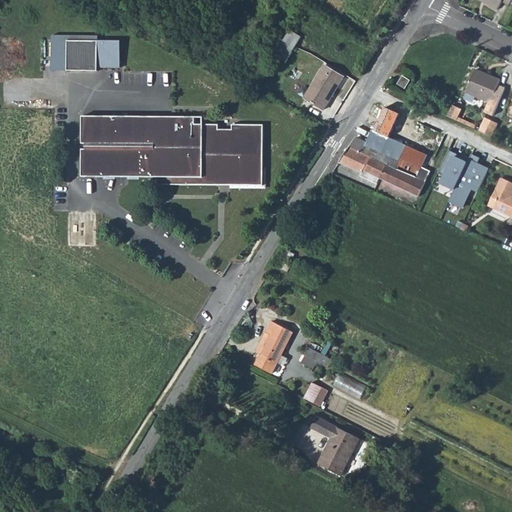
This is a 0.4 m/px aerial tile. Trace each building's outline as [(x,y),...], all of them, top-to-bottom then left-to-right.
[(510,0),(484,0),(499,9),(504,2),(508,5),(510,0)] [(290,30),(274,55),(277,57),(292,32),(290,30)] [(292,32),(277,57),(286,62),(301,37),(292,32)] [(100,35),(54,34),(54,40),(54,68),(100,69),(100,65),(122,66),(122,40),(100,40),(100,35)] [(324,65),(304,98),(323,109),(344,77),(324,65)] [(475,72),(466,93),(483,101),(479,111),(488,115),(492,105),(501,84),(475,72)] [(400,82),(395,90),(401,94),(407,86),(400,82)] [(30,97),(31,88),(4,85),(3,94),(30,97)] [(456,110),(447,106),(442,118),(451,122),(456,110)] [(128,175),(161,176),(175,176),(175,183),(220,184),(220,177),(229,178),(262,179),(262,172),(265,172),(266,124),(249,123),(235,123),(235,128),(221,128),(221,123),(198,122),(198,116),(175,115),(175,122),(161,122),(161,115),(85,113),(84,141),(89,141),(89,147),(84,147),(83,174),(128,175)] [(481,119),(476,132),(489,138),(494,125),(481,119)] [(366,175),(380,182),(396,146),(374,137),(368,148),(358,144),(343,169),(364,178),(366,175)] [(430,159),(396,146),(380,182),(420,199),(426,184),(421,180),(430,159)] [(459,154),(449,150),(439,173),(443,174),(440,183),(454,189),(467,161),(458,157),(459,154)] [(468,157),(467,161),(454,189),(449,202),(463,208),(471,189),(478,192),(489,167),(468,157)] [(220,177),(220,184),(265,184),(265,172),(262,172),(262,179),(229,178),(220,177)] [(511,185),(499,179),(487,208),(511,218),(511,200),(510,200),(510,198),(511,193),(511,185)] [(107,230),(120,239),(124,232),(111,224),(107,230)] [(256,366),(276,376),(297,336),(274,324),(267,336),(270,339),(256,366)] [(316,375),(319,370),(325,373),(328,369),(322,365),(326,358),(310,349),(306,356),(310,359),(305,367),(316,375)] [(361,397),(368,385),(341,371),(335,382),(361,397)] [(328,390),(313,382),(305,398),(320,406),(328,390)] [(335,441),(334,444),(321,470),(343,481),(356,455),(362,444),(340,432),(341,431),(321,420),(316,431),(335,441)]
